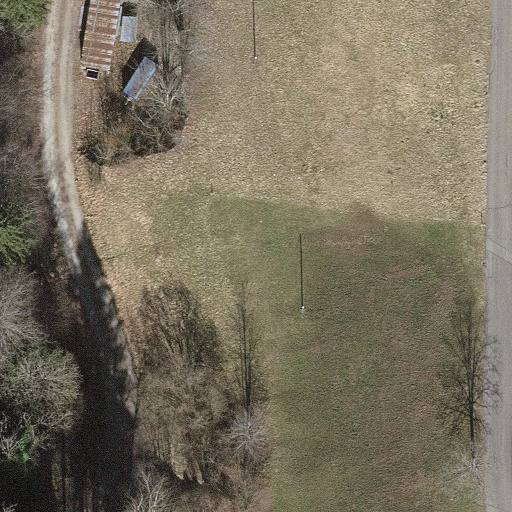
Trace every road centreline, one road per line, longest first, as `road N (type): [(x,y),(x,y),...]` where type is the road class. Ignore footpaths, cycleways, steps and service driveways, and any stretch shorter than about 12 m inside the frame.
road 1 (track): [(64,0),(52,99),(67,208),(117,350),(125,440),(116,482),(97,511)]
road 2 (unclassified): [(510,0),(503,315),(510,511)]
